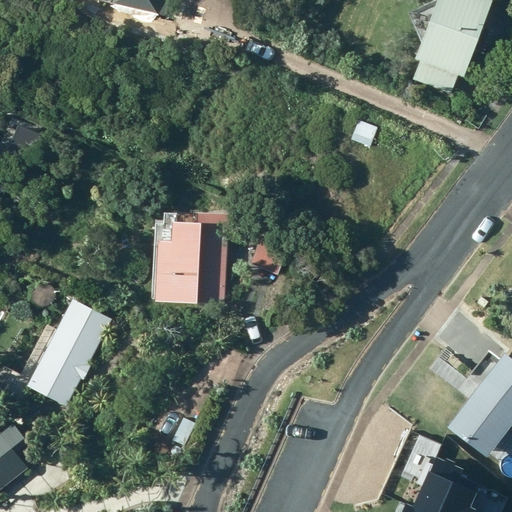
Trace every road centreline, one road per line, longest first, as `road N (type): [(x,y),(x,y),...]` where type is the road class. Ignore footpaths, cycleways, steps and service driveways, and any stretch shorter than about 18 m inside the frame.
road 1 (residential): [(478,205),(368,369),(302,511)]
road 2 (residential): [(203,511),(260,379),(387,282)]
